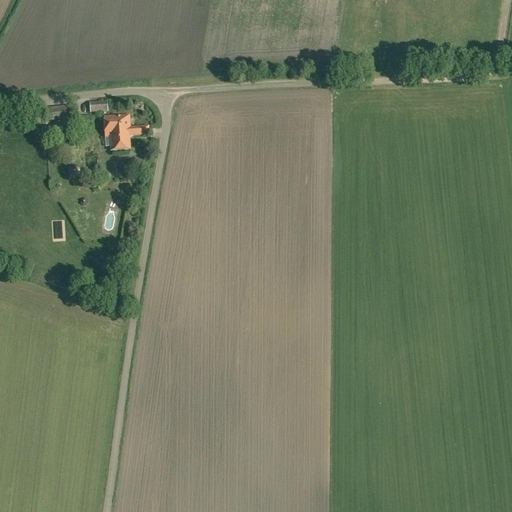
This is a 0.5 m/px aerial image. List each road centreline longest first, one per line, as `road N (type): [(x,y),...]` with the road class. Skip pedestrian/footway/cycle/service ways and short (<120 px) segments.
road 1 (unclassified): [(107,511),(168,89)]
road 2 (unclassified): [(168,89),(408,79)]
road 3 (unclassified): [(0,103),(168,89)]
road 4 (track): [(507,0),(487,72),(408,79)]
